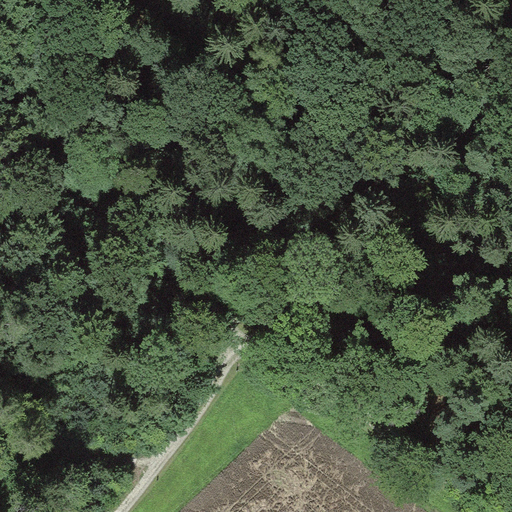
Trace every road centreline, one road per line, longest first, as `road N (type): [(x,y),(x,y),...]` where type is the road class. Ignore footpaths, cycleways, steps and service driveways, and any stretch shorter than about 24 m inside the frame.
road 1 (track): [(0,140),(483,511)]
road 2 (track): [(256,335),(315,315),(511,93)]
road 3 (track): [(256,335),(130,511)]
road 4 (track): [(178,449),(92,453),(0,434)]
